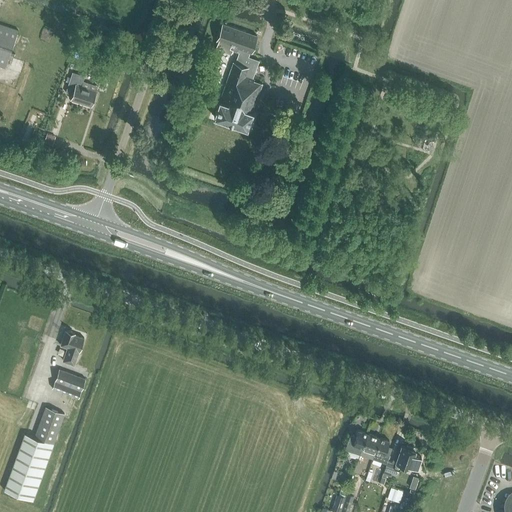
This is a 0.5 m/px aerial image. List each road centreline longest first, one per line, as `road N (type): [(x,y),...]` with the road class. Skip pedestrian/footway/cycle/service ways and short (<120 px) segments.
road 1 (unclassified): [(496,427),(0,255)]
road 2 (primary): [(511,374),(183,259)]
